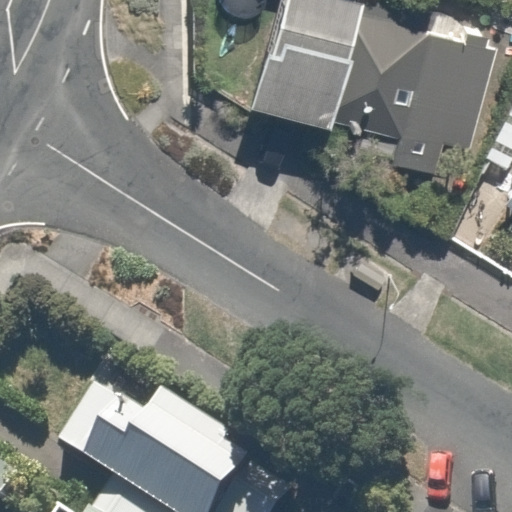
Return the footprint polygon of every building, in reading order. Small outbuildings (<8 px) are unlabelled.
[(268,0),(245,83),(388,122),(381,148),(415,158),(420,141),(464,153),(502,14),(448,0),(268,0)] [(511,169),(501,186),(511,193),(511,169)] [(341,218),(299,190),(276,225),(318,253),(341,218)] [(52,444),(104,479),(82,511),(76,511),(61,502),(53,511),(287,511),(310,478),(170,383),(152,409),(99,374),(52,444)] [(0,491),(20,458),(0,446),(0,491)]
